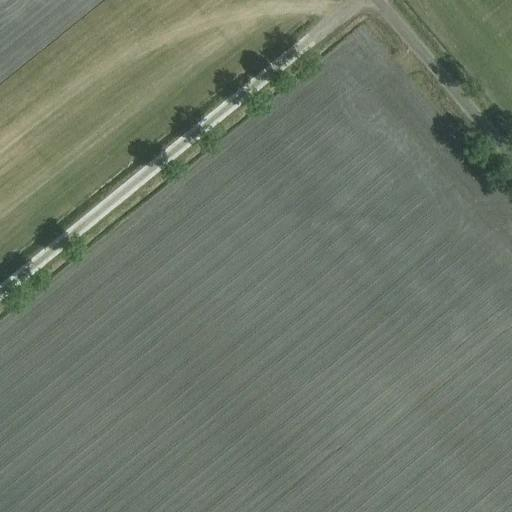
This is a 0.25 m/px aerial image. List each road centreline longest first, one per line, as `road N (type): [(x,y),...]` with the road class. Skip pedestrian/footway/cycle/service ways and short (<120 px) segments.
road 1 (track): [(0,291),(358,0)]
road 2 (unclassified): [(511,161),(372,0)]
